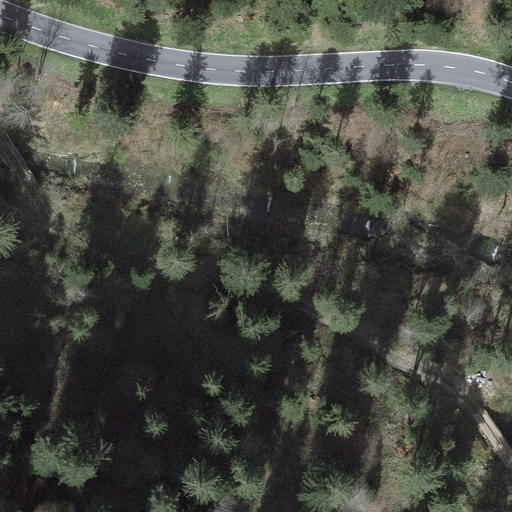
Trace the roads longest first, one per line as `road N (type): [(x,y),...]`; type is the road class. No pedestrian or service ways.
road 1 (track): [(0,136),(17,181),(42,215),(157,262),(296,299),(452,382),(511,447)]
road 2 (secondary): [(0,15),(194,66),(432,65),(511,82)]
road 3 (track): [(157,262),(162,306),(321,511)]
